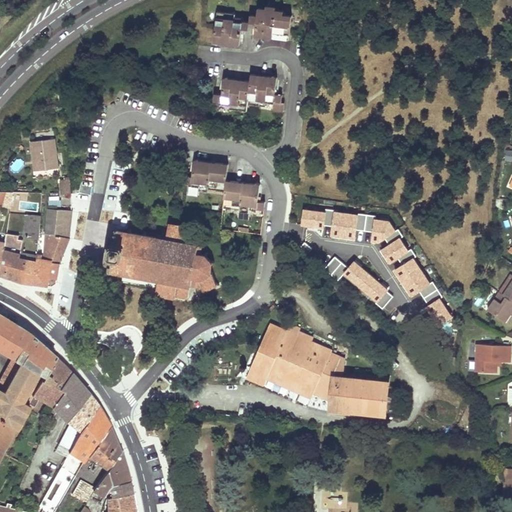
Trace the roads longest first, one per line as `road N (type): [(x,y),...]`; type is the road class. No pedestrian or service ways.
road 1 (residential): [(60,335),(74,320),(115,126),(137,119),(196,143),(235,148),(263,165),(279,193),(266,289),(245,309),(179,341),(117,409)]
road 2 (secondary): [(0,100),(61,39),(128,0)]
